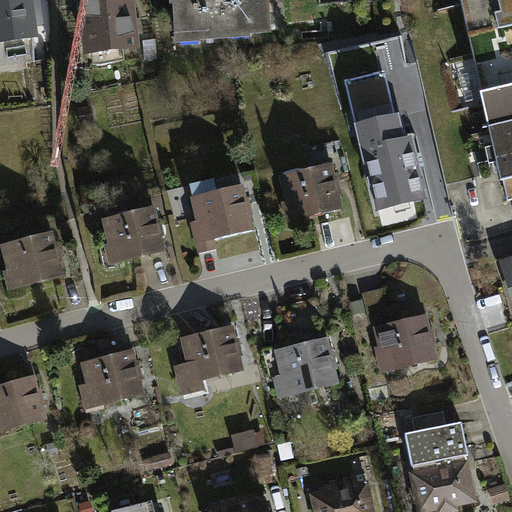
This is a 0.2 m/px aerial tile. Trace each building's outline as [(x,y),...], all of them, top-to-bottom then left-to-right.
[(33,0),(0,0),(0,43),(39,37),(33,0)] [(139,0),(83,0),(89,56),(145,50),(139,0)] [(181,0),(184,45),(274,41),(274,30),(369,25),(368,6),(330,8),(329,0),(181,0)] [(511,0),(462,0),(509,198),(511,197),(511,0)] [(345,82),(357,129),(361,128),(380,208),(423,198),(410,142),(401,144),(395,119),(392,120),(381,74),(345,82)] [(338,166),(288,178),(298,221),(349,209),(338,166)] [(245,188),(196,198),(205,239),(254,228),(245,188)] [(163,205),(108,216),(116,262),(172,252),(163,205)] [(54,233),(3,249),(16,291),(67,275),(54,233)] [(511,252),(502,256),(511,284),(511,252)] [(371,324),(390,319),(383,291),(364,295),(371,324)] [(425,317),(378,328),(382,347),(379,348),(385,372),(436,359),(425,317)] [(236,326),(186,340),(197,384),(247,370),(236,326)] [(334,342),(281,353),(290,399),(343,388),(334,342)] [(135,351),(82,369),(96,410),(149,392),(135,351)] [(38,380),(0,391),(0,430),(2,436),(51,421),(38,380)] [(416,433),(406,435),(412,467),(430,463),(454,458),(468,455),(462,423),(447,426),(444,412),(413,418),(416,433)] [(431,470),(412,474),(419,511),(422,511),(439,509),(439,511),(446,511),(457,510),(456,505),(475,501),(467,463),(456,465),(454,458),(430,463),(431,470)] [(327,493),(313,496),(316,511),(373,511),(367,484),(357,486),(355,479),(325,485),(327,493)] [(233,511),(269,511),(268,507),(257,510),(255,502),(232,508),(233,511)] [(153,511),(151,503),(116,511),(153,511)]
